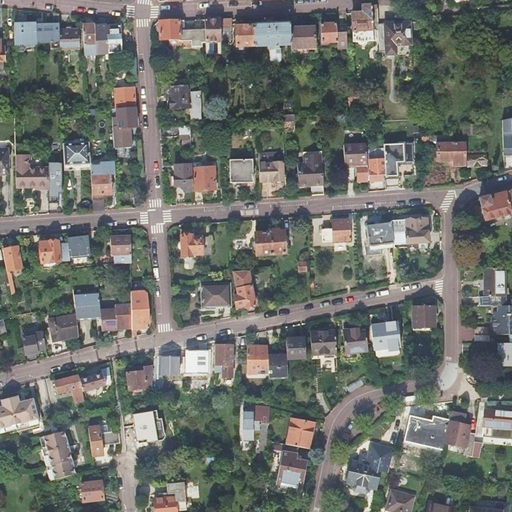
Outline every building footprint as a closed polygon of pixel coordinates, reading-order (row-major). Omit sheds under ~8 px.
[(372,10),(371,5),(362,6),(362,13),(351,14),(353,42),(358,42),(360,44),(363,44),(365,43),(367,41),(373,41),(372,34),(371,34),(370,30),(372,30),(372,10)] [(94,26),(96,56),(108,55),(108,54),(106,27),(105,20),(98,19),(98,26),(94,26)] [(220,19),(205,20),(205,29),(205,31),(205,43),(205,44),(205,57),(221,56),(221,42),(221,41),(220,19)] [(232,19),(220,19),(221,41),(231,41),(231,27),(232,27),(232,19)] [(179,21),(159,22),(160,41),(179,40),(179,43),(182,42),(183,49),(192,48),(201,48),(201,44),(205,44),(205,43),(205,31),(200,31),(191,32),(185,32),(180,32),(179,21)] [(378,24),(378,42),(384,42),(385,56),(395,55),(395,47),(410,45),(409,23),(378,24)] [(35,24),(14,25),(14,45),(36,45),(36,43),(36,26),(35,24)] [(290,24),(254,26),(255,47),(268,46),(268,49),(271,49),(272,61),(274,63),(279,62),(280,60),(280,49),(279,48),(278,46),(291,45),(290,29),(290,24)] [(337,43),(336,24),(320,25),(322,43),(337,43)] [(36,26),(36,43),(50,43),(51,50),(60,50),(59,31),(59,25),(36,26)] [(94,25),(82,26),(84,56),(96,56),(94,26),(94,25)] [(120,26),(106,27),(108,54),(121,53),(120,26)] [(255,47),(254,26),(235,26),(235,38),(236,38),(236,48),(255,47)] [(290,29),(291,45),(291,50),(316,48),(315,28),(290,29)] [(59,31),(60,50),(60,51),(77,50),(76,30),(59,31)] [(168,73),(156,74),(156,82),(169,81),(168,73)] [(358,85),(349,85),(350,98),(359,98),(358,85)] [(188,87),(166,88),(167,96),(169,96),(170,109),(190,108),(191,120),(200,119),(200,92),(189,93),(188,87)] [(114,89),(116,109),(135,108),(134,88),(114,89)] [(381,97),(364,98),(364,106),(381,105),(381,97)] [(117,129),(112,129),(113,148),(124,147),(124,144),(130,144),(130,134),(129,128),(132,128),(136,128),(135,108),(116,109),(117,129)] [(429,121),(421,122),(421,130),(429,129),(429,121)] [(481,125),(463,126),(464,134),(481,133),(481,125)] [(177,126),(159,128),(160,138),(177,136),(177,126)] [(344,145),(345,183),(368,182),(367,155),(366,144),(344,145)] [(465,144),(436,144),(436,151),(437,151),(437,161),(453,161),(453,166),(465,166),(465,144)] [(0,149),(0,175),(8,175),(8,150),(0,149)] [(311,186),(312,196),(324,195),(324,188),(323,185),(322,163),(322,152),(303,153),(304,164),(298,164),(299,187),(311,186)] [(485,152),(467,152),(468,167),(485,166),(485,152)] [(367,155),(368,182),(368,192),(386,191),(384,154),(367,155)] [(28,155),(15,156),(16,189),(24,189),(36,188),(36,190),(37,190),(48,190),(48,187),(48,169),(28,169),(28,155)] [(258,156),(259,200),(268,199),(267,183),(283,182),(282,163),(284,163),(284,155),(258,156)] [(252,161),(229,161),(230,184),(230,188),(240,187),(253,187),(252,161)] [(100,167),(90,167),(93,211),(104,209),(103,195),(112,194),(111,175),(115,175),(114,163),(100,164),(100,167)] [(193,191),(191,165),(172,166),(173,185),(174,185),(174,187),(182,187),(185,189),(185,191),(193,191)] [(193,191),(194,205),(203,204),(203,191),(215,190),(214,167),(193,168),(194,191),(193,191)] [(48,192),(48,202),(57,201),(56,187),(48,187),(48,190),(48,192)] [(511,191),(480,199),(486,221),(511,215),(511,214),(511,191)] [(425,219),(390,222),(390,223),(393,245),(427,243),(425,219)] [(332,230),(321,230),(322,243),(349,241),(348,221),(331,222),(332,230)] [(365,252),(394,248),(393,245),(390,223),(365,227),(368,246),(364,247),(365,252)] [(269,233),(254,234),(256,256),(285,254),(283,232),(279,232),(279,229),(269,230),(269,233)] [(131,263),(130,236),(110,237),(111,256),(114,256),(114,265),(131,264),(131,263)] [(191,236),(180,236),(181,257),(192,256),(192,255),(211,254),(210,237),(191,238),(191,236)] [(86,237),(66,239),(67,243),(69,259),(89,256),(86,237)] [(41,264),(50,263),(59,262),(57,244),(57,241),(39,243),(40,264),(41,264)] [(59,262),(69,261),(69,259),(67,243),(57,244),(59,262)] [(18,247),(1,250),(6,272),(9,272),(22,269),(18,247)] [(297,272),(306,271),(306,262),(297,263),(297,272)] [(506,269),(484,269),(484,279),(484,297),(479,297),(479,306),(495,306),(500,306),(506,306),(506,297),(506,269)] [(232,306),(231,284),(201,285),(202,309),(215,308),(215,306),(223,306),(232,306)] [(235,296),(234,296),(236,308),(245,307),(245,309),(255,307),(251,287),(234,290),(235,296)] [(132,338),(136,337),(136,331),(147,330),(149,326),(148,310),(144,311),(144,302),(147,302),(147,294),(144,291),(131,292),(132,304),(132,330),(132,338)] [(99,293),(73,296),(75,315),(76,320),(101,317),(100,310),(99,293)] [(115,309),(117,330),(117,331),(132,330),(132,304),(115,305),(115,309)] [(511,306),(506,306),(500,306),(495,306),(495,321),(494,321),(494,328),(495,328),(495,335),(510,335),(510,344),(511,343),(511,306)] [(434,307),(412,308),(413,331),(421,331),(422,328),(434,328),(434,307)] [(100,310),(101,317),(102,332),(117,330),(115,309),(100,310)] [(53,343),(78,337),(76,320),(75,315),(48,320),(53,343)] [(396,323),(370,326),(373,351),(399,348),(396,323)] [(476,327),(476,336),(490,335),(490,327),(476,327)] [(368,352),(365,331),(359,332),(359,329),(349,330),(349,334),(342,335),(345,355),(368,352)] [(310,333),(311,355),(335,355),(334,331),(310,333)] [(37,351),(45,349),(43,333),(31,335),(31,338),(23,339),(25,355),(38,353),(37,351)] [(285,340),(286,355),(286,360),(304,359),(303,339),(285,340)] [(511,343),(510,344),(498,344),(498,367),(509,367),(509,365),(511,364),(511,343)] [(214,346),(214,366),(221,366),(221,378),(231,378),(231,362),(233,363),(233,355),(231,355),(232,346),(214,346)] [(267,346),(246,347),(245,364),(246,364),(245,375),(257,375),(257,370),(267,370),(267,356),(267,346)] [(207,353),(207,351),(178,352),(178,359),(162,360),(162,375),(185,374),(185,385),(201,384),(208,385),(208,374),(212,373),(212,353),(207,353)] [(268,375),(268,378),(287,378),(286,360),(286,355),(267,356),(267,370),(268,375)] [(101,375),(79,381),(82,392),(111,384),(109,368),(100,370),(101,375)] [(79,381),(78,376),(54,382),(57,394),(73,390),(75,403),(83,402),(82,392),(79,381)] [(0,436),(38,427),(32,400),(24,402),(18,404),(17,401),(16,398),(0,401),(1,405),(2,408),(0,408),(0,436)] [(77,410),(78,420),(86,418),(85,412),(84,409),(77,410)] [(253,430),(253,410),(242,410),(242,430),(253,430)] [(511,413),(485,411),(484,427),(511,429),(511,413)] [(446,432),(443,444),(465,449),(464,456),(471,458),(475,434),(468,433),(470,427),(469,427),(459,425),(460,422),(464,423),(466,417),(452,414),(447,433),(446,432)] [(154,415),(136,418),(140,446),(150,445),(150,447),(166,446),(164,428),(156,429),(154,415)] [(446,432),(449,421),(433,417),(432,422),(410,417),(404,442),(442,451),(443,444),(446,432)] [(291,420),(285,445),(297,447),(307,449),(313,424),(291,420)] [(96,422),(87,424),(92,457),(97,456),(103,456),(101,446),(119,444),(117,431),(112,432),(99,434),(98,427),(97,427),(96,422)] [(111,425),(98,427),(99,434),(112,432),(111,425)] [(58,434),(52,435),(39,439),(42,449),(46,448),(48,456),(44,457),(46,467),(51,466),(52,470),(47,471),(50,482),(75,475),(73,468),(71,462),(69,455),(68,448),(64,432),(58,434)] [(285,445),(267,442),(266,450),(281,452),(275,485),(301,490),(306,462),(296,460),(297,455),(296,455),(297,447),(285,445)] [(376,456),(369,455),(369,457),(360,455),(359,463),(352,461),(347,483),(354,484),(354,489),(355,491),(366,494),(369,492),(370,488),(377,489),(381,471),(388,473),(389,470),(395,449),(378,446),(376,456)] [(100,482),(80,484),(82,503),(102,501),(100,482)] [(158,498),(153,499),(154,511),(175,511),(175,508),(185,507),(182,482),(165,485),(166,493),(157,494),(158,498)] [(390,493),(385,510),(392,511),(391,511),(409,511),(413,499),(390,493)] [(428,502),(425,511),(452,511),(454,508),(428,502)] [(509,511),(510,504),(497,503),(496,511),(470,508),(469,511),(509,511)]
